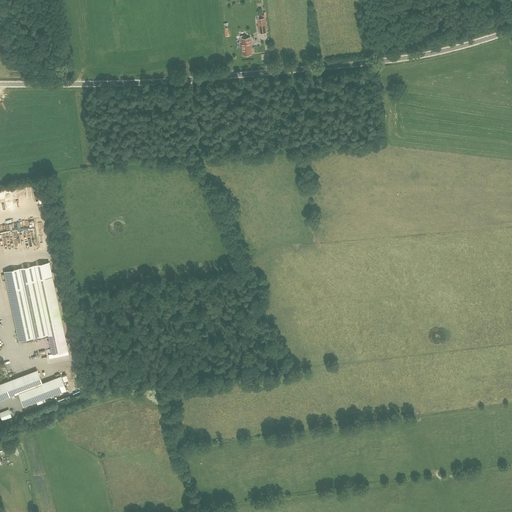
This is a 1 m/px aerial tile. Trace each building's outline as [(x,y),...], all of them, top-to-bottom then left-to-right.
[(265,17),(258,18),(259,28),(260,33),(267,33),(265,17)] [(250,37),(245,37),(245,35),(241,36),(242,54),(251,53),(250,37)] [(48,262),(4,271),(8,291),(19,340),(48,334),(51,348),(52,353),(53,353),(66,350),(67,350),(52,279),(51,276),(48,262)] [(42,383),(37,370),(0,384),(0,399),(18,393),(23,406),(66,390),(61,376),(42,383)] [(0,412),(0,413),(2,420),(11,416),(8,409),(0,412)]
